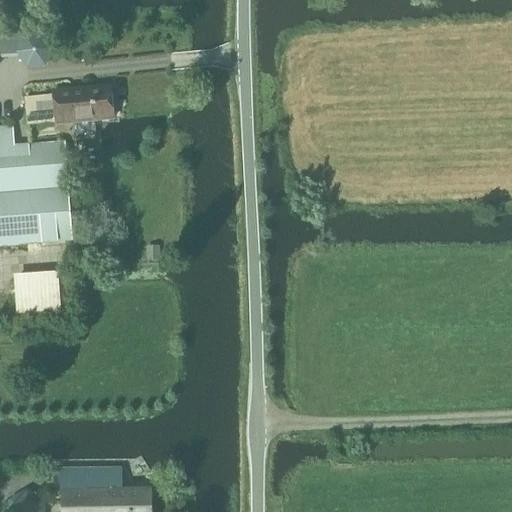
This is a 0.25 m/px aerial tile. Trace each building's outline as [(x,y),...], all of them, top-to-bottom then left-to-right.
[(91,47),(108,46),(107,32),(91,33),(90,34),(76,35),(76,37),(72,37),(73,50),(78,53),(91,52),(91,47)] [(45,67),(54,51),(44,35),(25,36),(17,52),(27,68),(45,67)] [(96,120),(114,118),(111,87),(53,92),(53,97),(26,99),(29,125),(56,123),(56,125),(73,123),(74,135),(97,132),(96,120)] [(65,145),(15,148),(14,128),(0,128),(0,245),(71,241),(65,145)] [(19,320),(63,317),(60,275),(17,277),(19,320)] [(123,471),(107,471),(107,469),(59,470),(59,492),(64,492),(64,511),(150,511),(150,490),(123,491),(123,471)]
